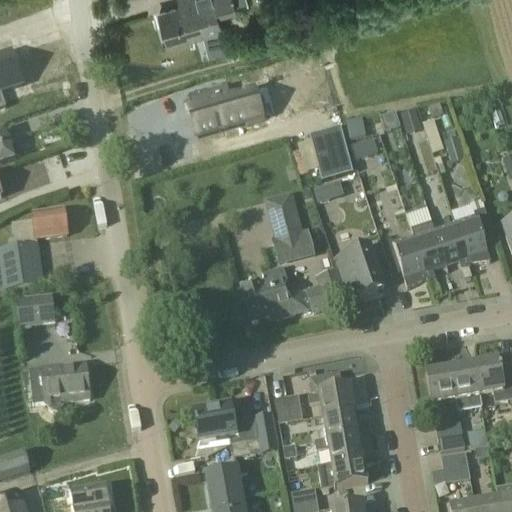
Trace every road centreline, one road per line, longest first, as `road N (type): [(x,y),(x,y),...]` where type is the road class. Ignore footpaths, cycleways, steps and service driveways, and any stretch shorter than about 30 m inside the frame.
road 1 (residential): [(144,387),(74,0)]
road 2 (residential): [(386,341),(144,387)]
road 3 (residential): [(417,511),(386,341)]
road 4 (residential): [(511,315),(386,341)]
road 5 (residential): [(165,511),(144,387)]
